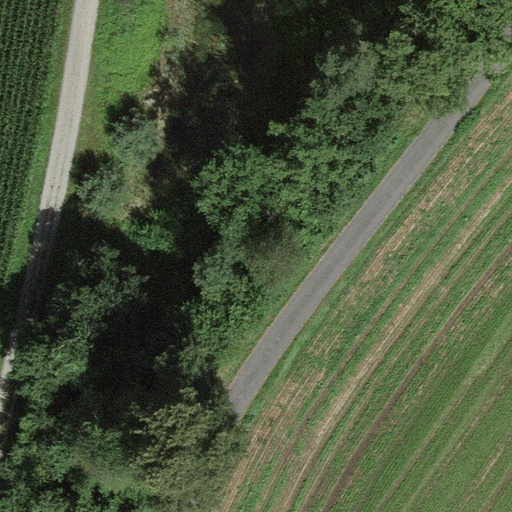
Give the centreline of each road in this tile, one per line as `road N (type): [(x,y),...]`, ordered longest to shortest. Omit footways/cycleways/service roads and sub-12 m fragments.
road 1 (track): [(511,44),(394,183),(178,511)]
road 2 (track): [(0,414),(87,0)]
